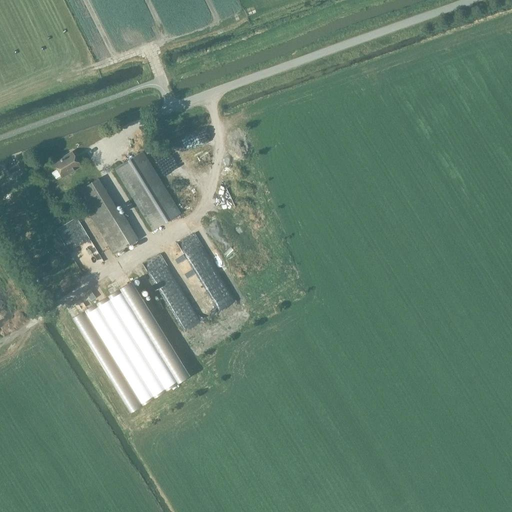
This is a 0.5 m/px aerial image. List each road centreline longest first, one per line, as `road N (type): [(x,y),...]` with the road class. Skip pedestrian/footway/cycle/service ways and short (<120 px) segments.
road 1 (track): [(0,343),(230,194),(236,170),(206,95)]
road 2 (unclassified): [(182,103),(474,0)]
